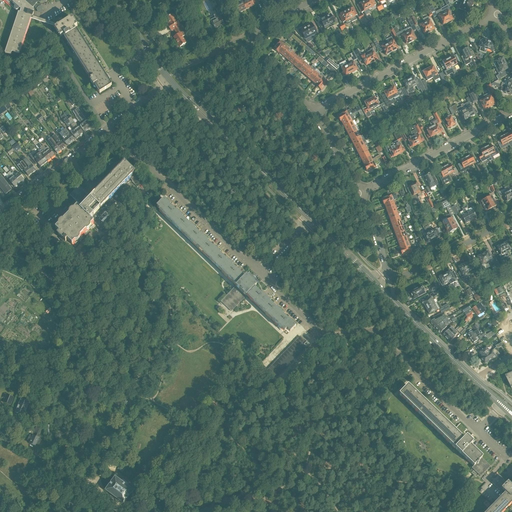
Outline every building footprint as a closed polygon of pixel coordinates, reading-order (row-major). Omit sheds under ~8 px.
[(0,0),(0,16),(14,13),(19,28),(12,30),(18,51),(21,50),(22,53),(28,51),(28,48),(35,46),(28,24),(35,21),(28,0),(0,0)] [(238,0),(237,1),(238,3),(232,6),(237,15),(247,9),(246,7),(243,2),(241,0),(238,0)] [(251,0),(241,0),(243,2),(246,7),(247,9),(256,4),(254,0),(252,2),(251,0)] [(366,0),(366,1),(365,2),(369,10),(372,9),(371,9),(371,8),(374,7),(374,6),(375,5),(373,1),(372,0),(366,0)] [(360,4),(358,5),(359,9),(362,13),(364,12),(365,14),(370,12),(369,10),(365,2),(363,2),(362,2),(361,3),(360,4)] [(461,3),(459,9),(469,13),(470,10),(471,10),(471,9),(471,8),(471,7),(461,3)] [(432,5),(428,7),(428,8),(432,16),(433,18),(434,18),(437,16),(440,20),(442,22),(443,25),(445,24),(446,24),(448,23),(448,22),(444,15),(442,11),(441,10),(438,11),(436,12),(432,5)] [(444,10),(442,11),(444,15),(448,22),(448,23),(451,22),(451,21),(452,20),(452,19),(450,15),(449,13),(451,12),(449,7),(448,8),(447,6),(443,8),(444,10)] [(221,12),(219,7),(216,9),(218,14),(214,16),(209,18),(211,22),(209,25),(209,26),(210,27),(210,28),(211,29),(212,30),(213,31),(220,27),(219,27),(224,24),(222,21),(225,19),(221,12)] [(347,11),(346,11),(350,20),(351,22),(357,20),(355,16),(357,15),(354,11),(353,8),(350,9),(349,9),(348,10),(347,11)] [(342,14),(339,15),(341,18),(343,23),(345,22),(347,25),(351,22),(350,20),(346,11),(344,12),(342,13),(342,14)] [(173,14),(165,19),(168,24),(167,25),(171,32),(174,30),(177,35),(174,37),(180,47),(183,45),(184,46),(186,45),(185,44),(186,43),(182,37),(183,37),(177,27),(180,26),(173,14)] [(326,17),(325,18),(330,27),(333,26),(332,24),(337,22),(335,18),(334,17),(333,18),(332,16),(331,17),(330,15),(329,16),(328,15),(326,16),(326,17)] [(427,17),(423,20),(423,21),(424,21),(425,23),(430,32),(432,31),(434,30),(433,28),(432,27),(433,26),(432,24),(431,24),(430,22),(429,21),(428,18),(427,17)] [(77,26),(72,18),(71,19),(69,19),(68,19),(68,20),(59,26),(58,26),(57,27),(56,28),(55,29),(60,37),(61,36),(63,39),(62,39),(76,62),(78,60),(91,79),(90,80),(91,81),(90,81),(93,86),(95,85),(99,93),(100,93),(112,86),(111,85),(77,31),(76,30),(76,31),(74,28),(77,26)] [(321,23),(319,23),(321,27),(322,27),(323,26),(325,28),(325,30),(328,29),(330,27),(325,18),(320,20),(321,22),(321,23)] [(418,24),(414,26),(416,30),(417,31),(421,29),(423,32),(425,35),(427,34),(429,33),(429,32),(430,32),(425,23),(424,21),(423,21),(419,24),(418,24)] [(312,24),(306,27),(312,39),(318,36),(312,24)] [(410,27),(405,30),(405,31),(407,34),(411,42),(414,41),(414,40),(416,39),(414,37),(412,33),(416,30),(414,26),(411,28),(411,27),(410,28),(410,27)] [(301,30),(299,30),(300,31),(301,34),(302,33),(303,34),(304,37),(303,37),(303,39),(305,39),(307,43),(312,40),(313,40),(312,39),(306,27),(301,30),(301,29),(301,30)] [(391,37),(385,40),(386,42),(387,44),(392,52),(394,51),(395,51),(397,50),(397,49),(395,45),(393,41),(398,39),(396,36),(393,29),(392,29),(389,31),(390,32),(392,37),(391,37)] [(405,31),(401,34),(406,44),(408,43),(409,44),(411,42),(407,34),(405,31)] [(480,41),(478,47),(480,47),(479,52),(486,54),(487,49),(489,41),(487,40),(485,39),(484,39),(483,40),(480,41)] [(280,42),(273,49),(278,53),(286,43),(280,41),(279,41),(280,42)] [(377,41),(374,42),(377,49),(379,49),(380,52),(383,51),(386,55),(387,55),(389,54),(389,53),(392,52),(387,44),(382,47),(381,45),(379,46),(377,41)] [(489,41),(487,49),(493,51),(495,43),(494,42),(493,42),(492,42),(489,41)] [(286,43),(278,53),(279,54),(282,56),(288,49),(290,47),(288,45),(286,43)] [(375,46),(372,47),(373,48),(370,49),(370,50),(366,52),(367,54),(372,63),(374,62),(375,61),(377,60),(375,55),(374,54),(376,53),(375,50),(376,49),(375,46)] [(467,48),(464,50),(473,67),(475,71),(478,69),(477,69),(473,61),(472,60),(472,59),(473,59),(476,57),(475,57),(472,51),(470,53),(467,48)] [(288,49),(282,56),(286,60),(293,52),(295,50),(293,49),(291,51),(288,49)] [(462,57),(461,57),(464,63),(465,66),(469,64),(471,68),(473,67),(464,50),(461,51),(462,53),(464,56),(462,57)] [(293,52),(286,60),(291,64),(297,57),(295,55),(295,54),(293,52)] [(350,64),(347,65),(352,74),(355,73),(355,71),(357,70),(354,63),(353,62),(357,60),(357,59),(357,58),(355,54),(354,54),(353,53),(350,54),(352,57),(348,60),(350,64)] [(485,56),(483,61),(485,62),(496,55),(494,53),(488,57),(485,56)] [(369,65),(372,63),(367,54),(362,57),(366,66),(369,64),(369,65)] [(453,56),(448,59),(452,68),(454,71),(455,74),(458,73),(456,70),(459,68),(457,64),(459,63),(455,56),(453,57),(453,56)] [(297,57),(291,64),(295,67),(302,60),(302,59),(303,58),(301,57),(299,59),(297,57)] [(302,60),(295,67),(298,70),(300,71),(305,64),(306,63),(307,62),(303,58),(302,59),(302,60)] [(503,58),(495,62),(498,68),(506,63),(505,60),(504,61),(503,58)] [(338,66),(329,59),(326,62),(335,69),(338,66)] [(445,72),(447,76),(452,74),(454,77),(456,76),(455,74),(454,71),(452,68),(448,59),(442,62),(440,63),(442,67),(444,66),(447,71),(445,72)] [(305,64),(300,71),(304,75),(310,67),(309,66),(309,65),(306,63),(305,64)] [(498,68),(496,69),(499,75),(496,77),(498,80),(506,76),(504,71),(508,69),(507,66),(506,63),(498,68)] [(342,65),(340,66),(341,68),(345,75),(345,76),(346,76),(348,75),(350,75),(352,74),(347,65),(347,64),(343,66),(342,65)] [(304,75),(308,79),(314,72),(312,70),(313,69),(310,67),(304,75)] [(428,69),(433,78),(435,81),(440,78),(438,75),(436,72),(434,68),(433,67),(431,68),(430,68),(429,68),(428,69)] [(314,72),(308,79),(313,82),(320,73),(321,73),(316,69),(314,72)] [(426,71),(423,72),(425,75),(426,77),(426,78),(427,81),(433,78),(428,69),(427,69),(426,70),(426,71)] [(478,78),(475,72),(470,75),(471,75),(469,76),(471,81),(478,78)] [(320,73),(313,82),(316,85),(315,86),(317,87),(323,79),(324,78),(325,77),(320,73)] [(409,79),(409,80),(413,87),(413,88),(416,87),(418,91),(420,90),(422,93),(426,91),(420,80),(417,82),(416,81),(414,77),(412,78),(411,78),(409,79)] [(323,79),(317,87),(321,90),(327,83),(323,79)] [(502,83),(502,85),(511,88),(511,79),(510,79),(509,80),(509,81),(505,80),(504,80),(503,83),(502,83)] [(405,87),(401,89),(405,97),(409,95),(408,94),(414,91),(413,88),(413,87),(409,80),(408,80),(407,80),(406,80),(406,81),(403,82),(406,87),(405,87)] [(422,81),(426,89),(428,92),(431,90),(425,80),(422,81)] [(494,83),(494,85),(499,87),(502,87),(501,91),(505,93),(505,94),(508,95),(508,94),(511,94),(511,88),(502,85),(494,83)] [(487,94),(484,96),(485,99),(490,107),(495,104),(490,96),(495,94),(491,86),(490,84),(486,86),(488,89),(487,89),(489,93),(487,94)] [(26,95),(32,91),(29,87),(23,91),(26,95)] [(390,90),(389,90),(394,98),(395,101),(400,99),(401,100),(401,101),(404,99),(405,99),(400,89),(399,90),(398,91),(396,92),(394,87),(392,88),(391,88),(390,89),(390,90)] [(386,91),(384,92),(386,96),(387,98),(388,101),(394,98),(389,90),(388,90),(386,90),(386,91)] [(71,98),(69,100),(73,105),(77,103),(73,97),(72,95),(69,96),(71,98)] [(479,98),(477,99),(478,102),(478,103),(480,102),(483,108),(485,110),(490,107),(485,99),(484,96),(479,99),(479,98)] [(370,100),(375,109),(378,107),(379,109),(379,108),(382,107),(386,113),(387,112),(388,112),(388,110),(384,104),(380,106),(380,105),(378,103),(375,97),(373,98),(372,98),(371,99),(370,100)] [(468,102),(463,105),(466,109),(470,117),(472,116),(473,116),(475,115),(476,114),(475,113),(476,113),(477,112),(476,111),(475,109),(474,110),(472,107),(473,106),(473,104),(472,105),(468,98),(466,99),(468,102)] [(368,108),(363,111),(367,118),(372,116),(371,115),(370,113),(375,111),(375,109),(370,100),(369,100),(367,101),(365,102),(367,107),(368,108)] [(455,105),(452,107),(455,114),(456,115),(460,113),(462,116),(461,117),(461,118),(462,120),(463,120),(464,119),(464,120),(465,120),(467,119),(467,118),(470,117),(466,109),(463,105),(463,104),(460,105),(461,107),(457,109),(455,105)] [(350,110),(337,116),(340,122),(350,117),(349,116),(352,115),(361,110),(358,105),(355,107),(357,109),(355,111),(355,110),(352,112),(350,110)] [(91,128),(87,122),(78,108),(75,110),(88,130),(91,128)] [(85,133),(88,130),(75,110),(73,112),(76,116),(75,116),(78,121),(82,125),(80,126),(85,133)] [(436,119),(429,123),(431,126),(436,135),(441,133),(437,125),(441,123),(436,112),(433,114),(436,119)] [(350,117),(340,122),(341,123),(342,123),(344,127),(348,124),(351,122),(354,120),(352,115),(349,116),(350,117)] [(448,124),(446,126),(447,127),(447,129),(449,128),(450,128),(451,128),(453,127),(453,126),(455,125),(455,124),(453,120),(450,116),(448,117),(448,119),(449,119),(447,120),(446,120),(446,121),(448,124)] [(68,129),(76,139),(79,137),(73,128),(72,127),(70,124),(69,123),(70,123),(66,118),(63,120),(67,125),(68,127),(69,127),(70,128),(68,129)] [(348,124),(344,127),(346,132),(355,127),(357,126),(354,120),(351,122),(348,124)] [(77,129),(72,123),(70,124),(69,123),(70,124),(72,127),(73,128),(79,137),(83,134),(79,128),(77,129)] [(411,134),(412,136),(413,138),(417,145),(422,142),(424,141),(422,138),(420,139),(418,135),(422,133),(417,124),(413,127),(415,130),(411,132),(411,134)] [(355,127),(346,132),(349,137),(357,133),(356,132),(360,130),(357,126),(355,127)] [(431,126),(426,129),(429,134),(427,136),(429,139),(431,138),(436,135),(431,126)] [(59,129),(56,131),(58,135),(62,140),(67,146),(71,143),(62,132),(61,132),(59,129)] [(69,135),(65,129),(62,132),(71,143),(74,141),(70,134),(69,135)] [(398,132),(394,135),(398,142),(402,140),(398,132)] [(357,133),(349,137),(351,142),(360,137),(359,135),(358,135),(357,133)] [(415,147),(416,146),(416,145),(417,145),(413,138),(412,136),(411,134),(406,137),(410,144),(408,145),(410,149),(412,147),(412,148),(414,147),(415,147)] [(60,141),(55,135),(51,138),(61,151),(65,148),(60,141)] [(498,138),(500,141),(497,143),(501,150),(509,145),(508,143),(504,135),(498,138)] [(360,137),(351,142),(354,147),(365,141),(363,136),(360,137)] [(57,154),(61,151),(51,138),(47,141),(52,148),(57,154)] [(36,140),(32,142),(35,146),(36,145),(39,149),(42,147),(39,143),(38,143),(36,140)] [(365,141),(354,147),(357,152),(365,147),(368,145),(365,141)] [(396,145),(393,146),(394,148),(398,155),(399,155),(400,155),(401,154),(401,153),(403,152),(405,151),(405,150),(404,148),(401,149),(399,143),(397,144),(396,145)] [(16,153),(21,149),(17,144),(12,148),(16,153)] [(392,144),(385,148),(388,153),(390,151),(391,154),(389,155),(390,157),(391,159),(393,157),(393,158),(395,157),(396,157),(397,156),(398,155),(394,148),(393,146),(392,144)] [(487,146),(485,148),(489,156),(492,161),(494,160),(492,157),(499,154),(496,148),(493,149),(492,149),(491,145),(490,145),(489,145),(488,146),(487,146)] [(42,147),(39,149),(42,152),(41,153),(42,155),(48,162),(51,159),(54,156),(47,148),(46,149),(44,146),(42,147)] [(365,147),(357,152),(359,157),(367,152),(366,150),(367,149),(365,147)] [(482,155),(478,157),(480,160),(482,163),(488,160),(489,162),(492,161),(489,156),(485,148),(483,149),(482,149),(481,149),(480,150),(479,151),(482,155)] [(31,154),(28,157),(34,164),(36,162),(40,167),(44,165),(48,162),(42,155),(41,153),(39,151),(32,156),(31,154)] [(367,152),(359,157),(362,162),(370,158),(370,157),(371,157),(374,155),(373,153),(370,155),(369,155),(367,152)] [(370,158),(362,162),(364,165),(363,166),(364,167),(372,163),(376,161),(377,160),(381,158),(380,155),(375,158),(375,159),(374,159),(372,161),(370,158)] [(467,157),(465,158),(469,166),(471,169),(470,168),(473,167),(472,164),(475,163),(473,159),(474,159),(472,155),(471,156),(470,155),(470,156),(469,155),(468,156),(467,157)] [(461,163),(458,165),(461,172),(463,171),(467,169),(468,171),(471,169),(469,166),(465,158),(463,159),(462,159),(461,159),(460,160),(459,161),(461,163)] [(24,163),(25,165),(33,174),(36,171),(27,159),(23,162),(24,163)] [(372,163),(364,167),(367,172),(375,168),(374,165),(378,163),(376,161),(372,163)] [(33,174),(25,165),(23,162),(19,165),(17,163),(16,164),(19,169),(21,167),(29,177),(33,174)] [(129,166),(125,162),(121,166),(120,165),(119,168),(119,169),(118,168),(117,171),(116,171),(115,171),(114,174),(113,174),(111,176),(110,177),(109,179),(108,180),(107,179),(106,182),(105,183),(105,182),(103,184),(103,185),(102,185),(101,187),(100,188),(99,188),(98,190),(97,191),(97,190),(95,193),(94,193),(93,196),(92,196),(91,196),(90,198),(89,197),(79,188),(70,197),(79,205),(78,207),(77,207),(74,210),(74,211),(73,213),(72,212),(71,213),(72,214),(70,216),(69,215),(65,219),(63,221),(64,222),(62,224),(61,223),(61,224),(62,225),(60,227),(59,226),(55,229),(60,234),(58,236),(59,236),(59,237),(61,238),(61,239),(61,240),(61,241),(64,244),(64,243),(65,242),(67,241),(68,241),(71,244),(73,247),(75,249),(75,248),(93,230),(94,229),(92,227),(93,226),(95,224),(97,226),(98,227),(97,227),(99,229),(101,231),(102,231),(103,229),(105,227),(109,223),(110,223),(112,220),(111,219),(111,213),(116,208),(117,207),(119,205),(115,201),(114,201),(111,198),(115,194),(130,179),(132,181),(133,181),(132,182),(132,183),(132,182),(134,184),(135,186),(142,179),(137,175),(135,173),(134,172),(134,171),(131,169),(131,167),(130,166),(129,166)] [(484,170),(481,163),(476,166),(479,172),(484,170)] [(450,164),(444,167),(449,175),(452,173),(453,174),(455,175),(458,173),(455,169),(453,170),(450,164)] [(441,174),(438,175),(442,182),(447,179),(449,183),(452,182),(449,175),(444,167),(443,168),(442,168),(440,168),(440,169),(439,170),(441,174)] [(19,173),(16,175),(12,171),(10,173),(19,185),(24,181),(19,173)] [(7,178),(9,181),(15,188),(19,185),(10,173),(8,174),(9,176),(7,178)] [(427,176),(424,178),(430,189),(438,185),(436,180),(433,182),(430,175),(429,175),(428,175),(427,176)] [(6,194),(11,190),(2,178),(0,179),(0,186),(0,187),(0,186),(0,190),(2,192),(4,191),(6,194)] [(416,184),(413,186),(420,201),(421,200),(420,197),(422,196),(418,187),(420,187),(418,183),(417,184),(416,184)] [(505,189),(497,193),(500,198),(503,196),(506,202),(507,201),(508,202),(509,201),(510,200),(511,199),(508,191),(507,188),(506,189),(504,184),(503,185),(505,189)] [(412,192),(409,193),(413,202),(416,200),(417,202),(420,201),(413,186),(409,187),(411,190),(410,190),(412,192)] [(390,196),(381,199),(383,204),(393,201),(393,200),(398,199),(396,194),(391,195),(391,196),(390,196)] [(491,196),(486,199),(491,209),(492,209),(493,209),(494,209),(495,208),(494,207),(496,206),(495,204),(496,203),(495,200),(494,201),(491,196)] [(431,209),(434,207),(429,198),(426,200),(428,203),(426,204),(427,206),(429,210),(430,209),(431,209)] [(486,199),(480,202),(483,207),(482,207),(483,210),(484,209),(486,212),(487,211),(488,211),(489,212),(490,211),(490,210),(490,209),(491,209),(486,199)] [(244,278),(237,271),(163,200),(157,207),(160,210),(159,211),(236,286),(221,302),(231,312),(246,296),(284,332),(286,330),(289,333),(295,327),(254,288),(256,286),(246,276),(244,278)] [(440,204),(443,209),(451,206),(448,200),(440,204)] [(393,201),(383,204),(384,206),(386,210),(395,206),(394,204),(395,203),(393,201)] [(395,206),(386,210),(388,215),(397,211),(397,209),(398,208),(397,205),(395,206)] [(463,206),(467,213),(471,221),(473,219),(473,220),(476,218),(475,218),(476,218),(474,214),(475,214),(474,212),(473,212),(472,210),(471,208),(468,210),(465,205),(463,206)] [(463,211),(460,212),(462,216),(461,216),(465,224),(466,223),(466,224),(468,222),(471,221),(467,213),(464,207),(462,208),(463,211)] [(388,215),(390,220),(398,217),(398,214),(397,211),(388,215)] [(448,233),(457,229),(449,215),(446,216),(448,220),(443,223),(448,233)] [(398,217),(390,220),(391,225),(401,221),(400,219),(399,219),(398,217)] [(401,221),(391,225),(393,230),(402,227),(403,226),(402,223),(402,224),(401,221)] [(428,224),(425,225),(429,232),(433,240),(435,239),(436,239),(438,239),(438,238),(438,237),(438,236),(440,235),(437,228),(434,230),(433,230),(432,231),(431,230),(428,224)] [(393,230),(395,235),(405,232),(405,231),(407,230),(406,226),(406,225),(404,226),(403,226),(402,227),(393,230)] [(425,239),(423,240),(425,244),(428,243),(429,243),(430,242),(433,240),(429,232),(425,225),(423,226),(426,233),(426,234),(427,234),(425,235),(423,236),(424,237),(425,239)] [(111,235),(108,232),(82,260),(77,265),(81,270),(114,236),(113,237),(111,235)] [(405,232),(395,235),(397,240),(406,237),(407,236),(406,234),(405,232)] [(397,240),(399,245),(408,242),(409,242),(408,239),(407,236),(406,237),(397,240)] [(408,242),(399,245),(400,249),(400,251),(410,247),(412,246),(410,241),(409,242),(408,242)] [(505,244),(502,245),(511,262),(511,261),(511,257),(510,254),(511,252),(511,250),(508,242),(507,242),(506,242),(505,243),(505,244)] [(509,262),(510,265),(511,268),(511,263),(511,262),(502,245),(500,246),(498,246),(498,247),(497,247),(501,255),(499,256),(501,259),(506,257),(508,260),(509,262)] [(410,247),(400,251),(402,256),(410,253),(411,252),(415,251),(414,246),(412,246),(410,247)] [(484,254),(484,255),(489,264),(490,267),(496,264),(499,263),(497,259),(496,258),(493,260),(489,252),(487,253),(486,253),(485,253),(484,254)] [(478,266),(477,266),(478,268),(481,273),(486,271),(486,270),(485,269),(484,266),(489,264),(484,255),(483,255),(482,255),(481,255),(481,256),(478,257),(480,261),(482,264),(478,266)] [(466,264),(465,265),(472,279),(474,278),(473,276),(473,275),(475,273),(476,274),(478,273),(479,272),(476,267),(473,269),(471,265),(470,262),(469,262),(468,262),(466,263),(466,264)] [(462,272),(459,273),(462,279),(463,280),(468,277),(469,279),(470,281),(472,279),(465,265),(463,266),(462,265),(460,266),(460,267),(459,267),(462,272)] [(447,274),(446,275),(450,282),(451,285),(453,283),(453,284),(457,282),(455,279),(455,280),(451,272),(450,272),(449,272),(447,273),(447,274)] [(440,278),(438,279),(441,284),(442,286),(450,282),(446,275),(443,276),(442,276),(441,277),(440,277),(440,278)] [(431,292),(439,288),(435,280),(431,283),(433,286),(429,288),(431,292)] [(418,298),(417,295),(424,291),(422,286),(410,293),(409,294),(410,298),(412,297),(414,300),(418,298)] [(424,300),(421,302),(423,305),(423,306),(425,305),(427,309),(435,304),(436,304),(434,300),(435,300),(434,297),(438,296),(435,291),(429,294),(432,299),(428,301),(425,302),(424,300)] [(474,296),(477,302),(484,298),(480,292),(474,296)] [(435,304),(427,309),(427,310),(428,312),(430,314),(436,311),(437,313),(441,311),(440,309),(442,308),(439,302),(436,304),(435,304)] [(486,311),(481,303),(472,309),(478,317),(477,317),(478,319),(485,314),(484,313),(486,311)] [(442,308),(440,309),(441,311),(442,313),(450,309),(448,304),(442,308)] [(467,322),(474,316),(475,315),(473,312),(472,312),(466,315),(466,316),(467,317),(468,317),(465,321),(467,322)] [(435,319),(431,324),(436,328),(444,320),(446,319),(448,318),(444,315),(438,318),(437,318),(436,319),(435,320),(435,319)] [(444,320),(436,328),(438,331),(445,324),(445,325),(449,321),(446,319),(444,320)] [(445,324),(438,331),(441,333),(449,324),(451,323),(449,321),(445,325),(445,324)] [(471,341),(472,340),(476,337),(476,338),(477,338),(483,334),(482,333),(476,323),(472,326),(475,330),(473,331),(473,332),(468,335),(469,337),(468,339),(469,340),(471,341)] [(452,333),(455,331),(451,328),(443,336),(447,339),(452,333)] [(452,333),(447,339),(450,342),(458,334),(455,331),(452,333)] [(483,334),(477,338),(479,341),(484,338),(486,341),(488,339),(496,335),(493,331),(486,335),(484,332),(482,333),(483,334)] [(486,348),(479,352),(483,357),(490,353),(486,348)] [(490,353),(483,357),(483,358),(484,360),(486,363),(487,362),(488,362),(490,361),(490,360),(496,356),(492,351),(490,353)] [(463,440),(408,386),(399,395),(473,467),(472,468),(480,477),(490,467),(481,459),(482,458),(470,446),(475,441),(473,439),(472,440),(467,436),(467,435),(464,433),(467,430),(460,424),(455,429),(465,439),(463,440)] [(10,406),(13,398),(7,395),(3,403),(10,406)] [(24,417),(30,401),(21,398),(15,413),(24,417)] [(37,437),(42,428),(37,426),(34,432),(36,433),(35,436),(33,436),(33,437),(30,436),(28,440),(31,442),(30,444),(35,446),(36,444),(39,445),(41,441),(38,440),(39,438),(37,437)] [(118,469),(122,472),(131,461),(126,458),(118,469)] [(502,511),(511,502),(511,483),(511,485),(508,482),(507,483),(499,475),(492,483),(500,491),(502,489),(505,493),(486,511),(502,511)] [(121,482),(115,477),(105,490),(123,504),(133,491),(127,486),(128,484),(123,480),(121,482)] [(153,490),(157,493),(162,486),(158,483),(153,490)]
